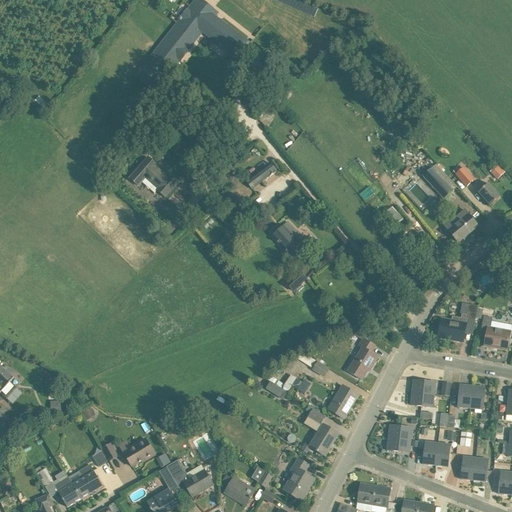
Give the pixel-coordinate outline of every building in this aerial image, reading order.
[(161,86),(218,13),(210,7),(207,10),(203,7),(205,4),(200,0),(195,0),(182,17),(180,19),(181,19),(141,70),(161,86)] [(238,59),(250,44),(222,22),(209,37),(219,45),(218,46),(221,48),(221,47),(238,59)] [(39,96),(34,101),(43,110),(48,105),(39,96)] [(136,186),(140,181),(155,193),(157,191),(158,192),(165,198),(178,184),(170,176),(168,178),(155,167),(157,165),(148,158),(128,180),(136,186)] [(277,172),(271,164),(256,174),(262,183),(277,172)] [(498,164),(490,172),(498,179),(505,172),(498,164)] [(454,174),(465,187),(474,179),(463,167),(459,170),(459,171),(456,174),(455,174),(454,174)] [(443,199),(453,190),(433,168),(424,177),(443,199)] [(491,186),(480,195),(490,206),(501,197),(491,186)] [(220,193),(215,199),(219,202),(224,197),(220,193)] [(442,223),(449,231),(458,243),(478,226),(469,215),(465,210),(455,217),(453,214),(442,223)] [(288,222),(273,237),(293,258),(308,243),(288,222)] [(173,234),(167,228),(165,230),(171,236),(173,234)] [(294,293),(307,280),(298,271),(285,284),(294,293)] [(467,320),(475,321),(478,307),(469,305),(467,315),(466,319),(467,320)] [(442,320),(438,338),(463,342),(467,320),(466,319),(467,315),(462,314),(461,323),(442,320)] [(481,333),(487,334),(485,346),(494,348),(494,347),(507,349),(510,332),(490,329),(492,318),(484,316),(481,333)] [(362,349),(348,372),(362,380),(369,368),(371,369),(378,357),(371,353),(375,346),(364,340),(369,333),(362,329),(352,334),(362,341),(359,347),(362,349)] [(324,378),(329,369),(308,357),(304,363),(314,369),(313,371),(324,378)] [(0,394),(6,400),(13,391),(7,386),(13,379),(0,367),(0,394)] [(262,377),(271,383),(288,393),(291,387),(297,391),(303,382),(297,379),(291,375),(285,385),(265,372),(262,377)] [(413,380),(412,393),(435,395),(436,383),(413,380)] [(304,381),(303,382),(297,391),(298,391),(304,395),(308,389),(311,385),(311,384),(304,381)] [(283,400),(288,393),(271,383),(266,390),(283,400)] [(443,383),(441,396),(449,397),(451,385),(443,383)] [(460,385),(458,408),(470,409),(473,386),(460,385)] [(358,395),(343,386),(328,410),(344,419),(358,395)] [(473,386),(470,409),(483,410),(485,388),(473,386)] [(435,395),(412,393),(411,405),(434,408),(435,395)] [(306,411),(311,414),(309,418),(321,425),(325,418),(313,411),(314,409),(309,406),(306,411)] [(81,412),(84,418),(94,414),(91,407),(81,412)] [(339,434),(323,425),(310,447),(324,455),(332,442),(334,443),(339,434)] [(390,426),(389,438),(411,441),(413,428),(390,426)] [(456,442),(457,433),(448,432),(447,441),(456,442)] [(472,434),(462,433),(461,446),(471,447),(472,434)] [(411,441),(389,438),(387,451),(410,453),(411,441)] [(146,440),(124,453),(132,467),(145,459),(146,461),(155,455),(146,440)] [(438,443),(426,442),(423,465),(436,466),(436,461),(438,443)] [(438,443),(436,461),(436,466),(448,467),(451,445),(438,443)] [(302,448),(300,451),(303,452),(306,455),(306,454),(307,454),(310,448),(305,444),(302,448)] [(111,445),(103,449),(110,461),(118,457),(111,445)] [(158,458),(162,467),(171,462),(167,453),(158,458)] [(108,462),(105,457),(96,462),(99,467),(108,462)] [(476,458),(464,457),(461,480),(474,481),(476,458)] [(486,482),(488,460),(476,458),(474,481),(486,482)] [(315,479),(304,473),(309,465),(299,459),(292,470),(296,473),(285,492),(301,501),(307,492),(306,491),(313,479),(314,480),(315,479)] [(179,461),(166,468),(174,481),(181,477),(192,497),(213,485),(205,471),(189,479),(179,461)] [(73,484),(79,495),(82,499),(103,487),(103,486),(95,472),(90,465),(79,472),(83,479),(73,484)] [(159,472),(166,485),(174,481),(166,468),(159,472)] [(37,475),(45,488),(54,483),(46,469),(37,475)] [(79,495),(73,484),(69,478),(65,471),(55,477),(59,484),(55,486),(59,493),(67,508),(82,499),(79,495)] [(499,494),(511,496),(511,486),(511,472),(501,472),(499,494)] [(265,488),(272,477),(264,473),(258,484),(265,488)] [(246,506),(255,491),(234,478),(225,493),(246,506)] [(15,496),(9,479),(1,482),(7,499),(15,496)] [(361,484),(360,489),(357,509),(372,511),(373,505),(375,487),(361,484)] [(375,487),(373,505),(388,508),(391,489),(375,487)] [(262,497),(272,503),(275,498),(265,492),(262,497)] [(154,497),(147,502),(152,511),(169,511),(179,507),(171,493),(157,502),(154,497)] [(51,511),(49,508),(55,505),(48,495),(36,500),(41,511),(42,511),(51,511)] [(417,511),(419,503),(404,501),(402,511),(417,511)] [(419,503),(417,511),(433,511),(434,506),(419,503)]
